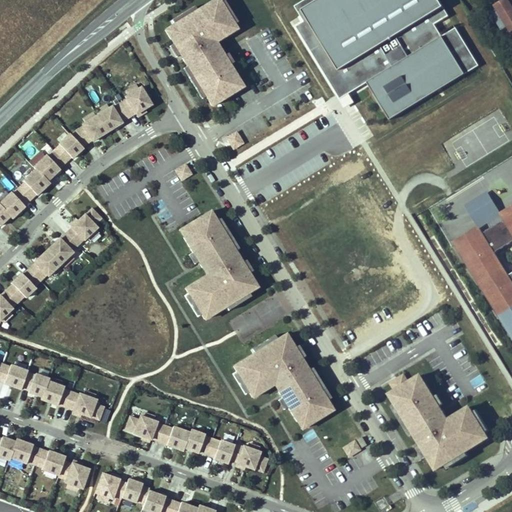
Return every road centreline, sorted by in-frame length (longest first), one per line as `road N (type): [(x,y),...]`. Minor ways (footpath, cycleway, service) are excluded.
road 1 (residential): [(428,511),(180,113)]
road 2 (residential): [(282,511),(0,412)]
road 3 (residential): [(0,260),(99,167),(180,113)]
road 4 (secondary): [(134,0),(0,118)]
road 5 (residential): [(180,113),(137,27),(140,0)]
